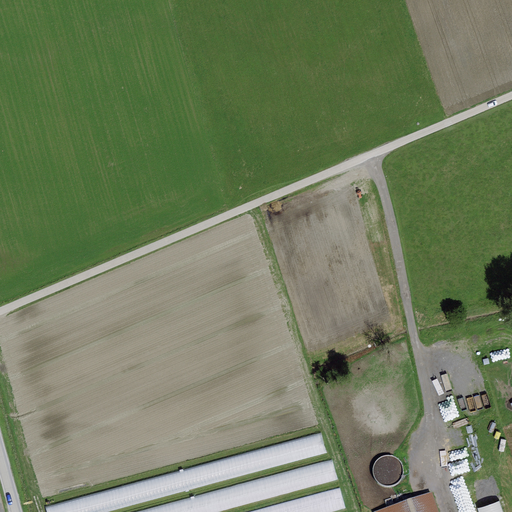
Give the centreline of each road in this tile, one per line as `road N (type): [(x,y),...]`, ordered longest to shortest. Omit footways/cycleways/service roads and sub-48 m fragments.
road 1 (track): [(511,97),(0,311)]
road 2 (track): [(455,511),(375,154)]
